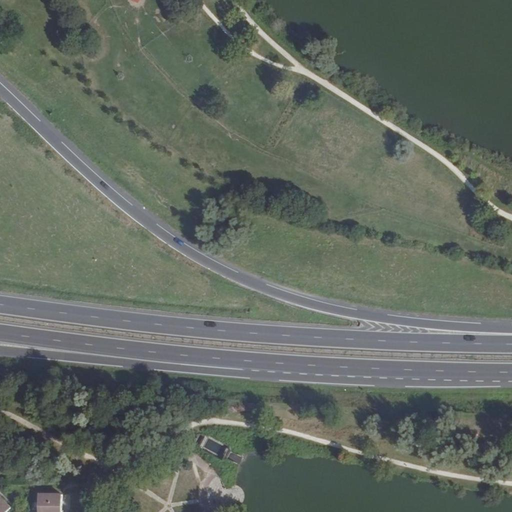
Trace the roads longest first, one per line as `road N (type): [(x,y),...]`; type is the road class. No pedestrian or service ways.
road 1 (trunk): [(511,330),(344,313),(231,276),(123,206),(0,91)]
road 2 (trunk): [(511,344),(213,330),(0,304)]
road 3 (trunk): [(251,361),(511,372)]
road 4 (trunk): [(0,350),(199,371),(251,361)]
road 5 (trunk): [(0,333),(251,361)]
